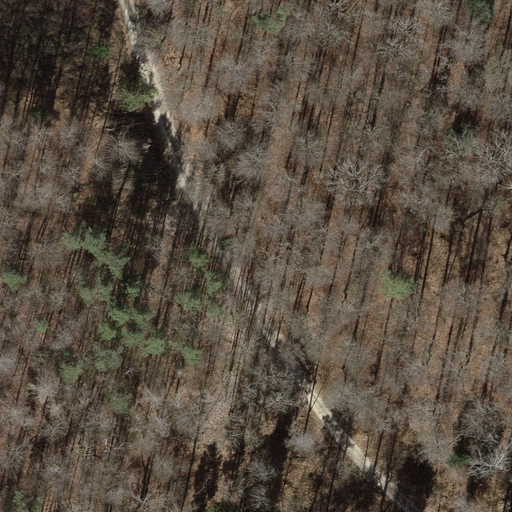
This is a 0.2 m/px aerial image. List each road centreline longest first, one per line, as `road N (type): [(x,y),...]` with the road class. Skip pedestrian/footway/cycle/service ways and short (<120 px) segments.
road 1 (track): [(408,511),(266,348),(187,215),(120,0)]
road 2 (track): [(0,195),(187,215)]
